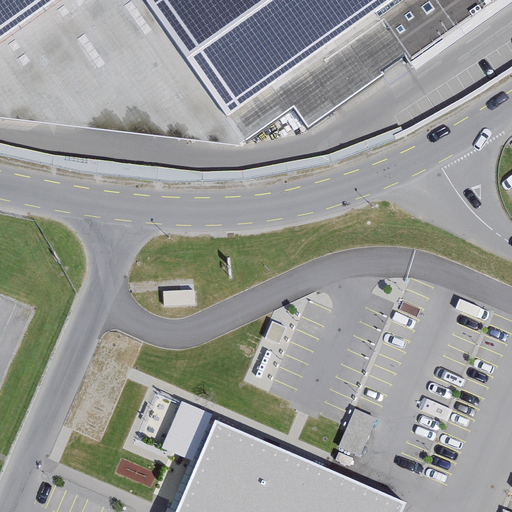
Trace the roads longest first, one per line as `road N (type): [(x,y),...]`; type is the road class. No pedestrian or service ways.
road 1 (unclassified): [(8,511),(102,287),(122,207)]
road 2 (unclassified): [(122,207),(204,211),(276,203),(344,189),(429,153)]
road 3 (unclassified): [(0,184),(122,207)]
road 4 (unclassified): [(429,153),(460,198),(511,242)]
